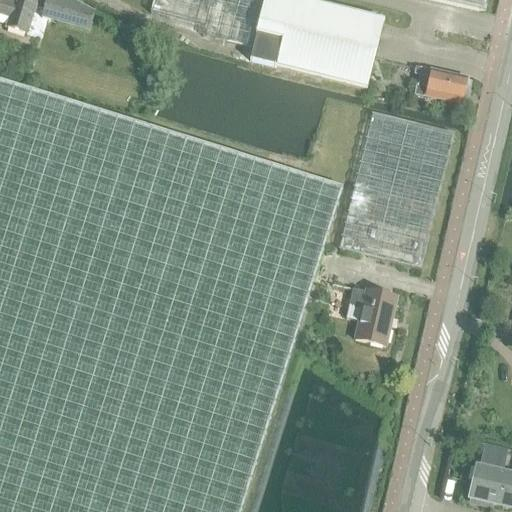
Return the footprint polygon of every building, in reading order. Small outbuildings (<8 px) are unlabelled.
[(26,41),(36,8),(15,2),(15,0),(0,0),(0,22),(7,24),(4,34),(26,41)] [(87,34),(92,16),(61,0),(48,0),(42,21),(87,34)] [(280,45),(275,71),(365,92),(382,25),(272,0),(254,0),(254,2),(244,0),(153,0),(150,16),(204,29),(202,38),(253,48),(255,39),(280,45)] [(250,64),(275,71),(280,45),(255,39),(253,48),(250,64)] [(36,84),(137,105),(139,96),(131,94),(133,87),(112,82),(110,92),(84,86),(87,71),(41,62),(36,84)] [(420,73),(420,74),(415,73),(413,79),(418,80),(414,99),(462,110),(464,99),(469,98),(470,91),(467,87),(468,85),(420,73)] [(0,511),(240,511),(315,274),(321,254),(341,192),(134,127),(27,94),(0,84),(0,511)] [(420,275),(453,139),(371,119),(338,254),(420,275)] [(384,351),(395,303),(365,296),(364,297),(351,294),(344,323),(358,326),(354,344),(384,351)] [(476,472),(469,503),(511,511),(511,480),(502,478),(507,452),(483,446),(477,472),(476,472)]
